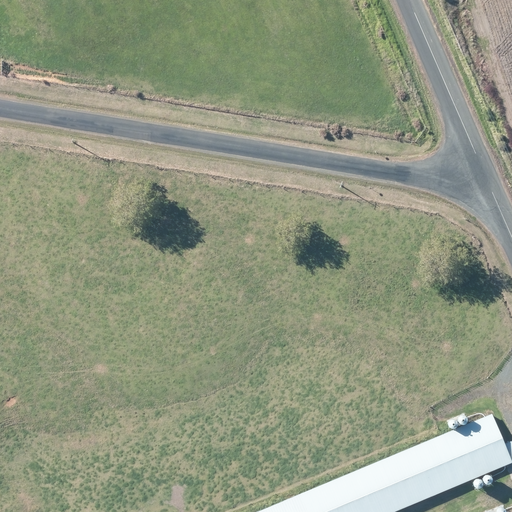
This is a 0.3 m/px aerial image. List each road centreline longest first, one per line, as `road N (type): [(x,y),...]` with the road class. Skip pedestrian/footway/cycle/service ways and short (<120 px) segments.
road 1 (unclassified): [(483,172),(445,180),(0,106)]
road 2 (unclassified): [(407,0),(483,172)]
